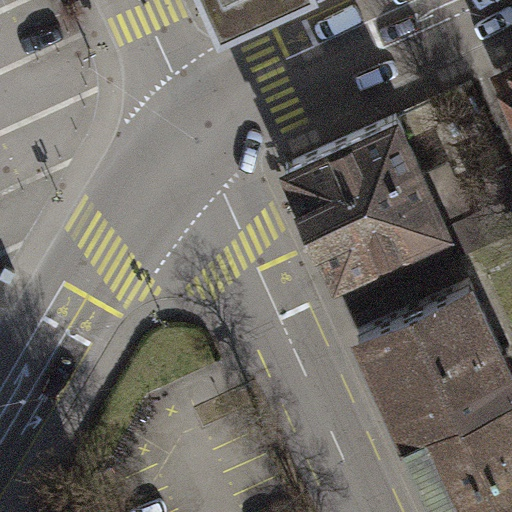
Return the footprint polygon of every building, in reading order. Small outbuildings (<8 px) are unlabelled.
[(235,0),(207,0),(212,10),(235,0)] [(511,54),(493,63),(511,103),(511,54)] [(404,105),(291,156),(345,277),(458,226),(404,105)] [(361,312),(412,421),(511,375),(511,335),(477,259),(361,312)] [(511,375),(412,421),(453,511),(500,511),(511,507),(511,375)]
